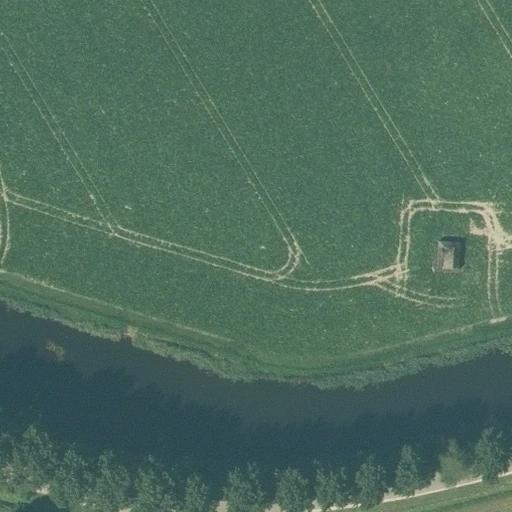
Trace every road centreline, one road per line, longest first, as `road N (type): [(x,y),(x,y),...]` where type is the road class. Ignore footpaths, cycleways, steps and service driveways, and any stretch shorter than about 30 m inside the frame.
road 1 (unclassified): [(246,511),(381,496),(511,463)]
road 2 (unclassified): [(0,471),(161,511)]
